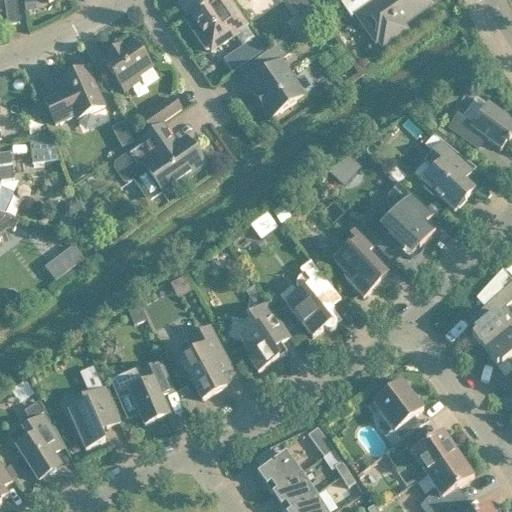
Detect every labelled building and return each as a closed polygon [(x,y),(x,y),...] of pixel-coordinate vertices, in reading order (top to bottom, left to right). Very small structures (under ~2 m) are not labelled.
[(249,28),(229,0),(216,0),(213,2),(211,0),(185,0),(179,4),(188,18),(184,21),(206,52),(220,43),(222,47),(238,37),(237,36),(249,28)] [(345,0),(340,4),(351,19),(355,16),(364,28),(368,25),(384,47),(405,33),(401,28),(432,7),(426,0),(345,0)] [(20,26),(17,3),(5,4),(8,28),(20,26)] [(295,54),(286,41),(255,63),(263,75),(246,86),(256,101),(258,99),(263,106),(261,107),(271,122),(306,98),(281,63),(295,54)] [(122,48),(104,60),(107,64),(104,65),(125,95),(141,84),(139,80),(152,71),(134,45),(124,51),(122,48)] [(59,97),(45,104),(56,127),(76,118),(77,122),(105,109),(87,71),(60,83),(66,97),(60,100),(59,97)] [(143,121),(152,134),(161,128),(181,113),(172,100),(143,121)] [(511,141),(511,125),(488,108),(477,100),(462,121),(458,118),(450,130),(478,151),(485,141),(501,152),(507,144),(509,145),(511,141)] [(124,184),(129,185),(134,182),(149,204),(162,195),(163,196),(205,167),(188,142),(176,149),(161,128),(152,134),(142,141),(145,145),(116,165),(115,171),(124,184)] [(474,193),(464,184),(477,170),(442,145),(435,138),(425,148),(432,155),(424,164),(434,173),(423,185),(425,187),(423,189),(434,199),(436,196),(455,214),(474,193)] [(61,163),(52,142),(30,145),(33,167),(61,163)] [(0,215),(4,217),(18,185),(15,186),(11,158),(0,159),(0,215)] [(387,238),(386,239),(404,258),(404,259),(405,259),(406,260),(407,260),(407,261),(408,261),(409,261),(410,261),(411,261),(412,261),(412,262),(412,261),(413,261),(414,261),(415,261),(416,261),(417,261),(417,260),(418,260),(419,260),(419,259),(420,259),(420,258),(421,258),(421,257),(422,257),(422,256),(423,256),(423,255),(423,254),(423,253),(424,253),(424,252),(424,251),(424,250),(424,249),(424,248),(432,239),(435,236),(426,226),(434,218),(399,185),(391,194),(389,197),(388,200),(387,203),(388,207),(389,210),(395,215),(388,223),(391,226),(392,230),(391,234),(389,238),(388,239),(387,238)] [(14,234),(19,223),(4,217),(0,215),(0,244),(1,243),(0,241),(0,237),(8,231),(14,234)] [(367,255),(375,248),(359,230),(350,237),(356,244),(334,265),(348,280),(345,282),(363,302),(380,286),(379,284),(387,277),(367,255)] [(336,324),(335,323),(331,317),(334,314),(331,310),(341,302),(310,265),(300,273),(303,277),(300,280),(298,284),(297,287),(297,289),(298,292),(299,295),(285,306),(313,341),(325,331),(325,332),(327,333),(328,333),(329,334),(330,334),(331,334),(333,333),(334,333),(335,331),(336,331),(336,329),(337,328),(337,327),(336,325),(336,324)] [(485,353),(511,332),(511,316),(506,309),(511,304),(511,283),(502,273),(491,285),(501,295),(472,321),(479,330),(474,334),(476,336),(472,339),(480,348),(485,353)] [(264,304),(255,290),(248,295),(256,308),(264,304)] [(281,346),(290,340),(270,308),(252,320),(257,330),(240,342),(251,358),(248,360),(258,375),(279,362),(279,361),(287,355),(281,346)] [(227,390),(221,379),(232,373),(209,330),(198,338),(204,349),(180,362),(202,403),(227,390)] [(511,371),(511,332),(485,353),(490,359),(489,360),(497,369),(500,366),(502,368),(507,364),(511,371)] [(169,418),(161,400),(173,395),(161,366),(138,376),(143,387),(117,398),(127,422),(140,417),(145,428),(169,418)] [(380,401),(372,406),(388,427),(389,427),(394,434),(385,440),(394,451),(412,437),(422,429),(415,419),(423,412),(419,407),(420,407),(402,384),(394,390),(380,401)] [(107,432),(121,426),(106,391),(82,401),(84,407),(68,414),(86,454),(106,445),(100,433),(106,430),(107,432)] [(61,470),(54,458),(64,451),(54,436),(43,419),(11,439),(39,484),(61,470)] [(334,453),(318,431),(308,438),(324,460),(334,453)] [(420,449),(412,437),(394,451),(385,457),(396,473),(417,465),(427,479),(458,457),(442,434),(420,449)] [(273,497),(301,476),(286,455),(257,476),(266,487),(265,488),(272,497),(273,497)] [(435,492),(421,509),(422,511),(453,511),(459,508),(460,508),(452,496),(474,481),(458,457),(427,479),(435,492)] [(349,476),(342,465),(334,470),(341,480),(349,476)] [(3,492),(13,484),(0,466),(0,508),(2,508),(0,505),(9,499),(3,492)] [(294,511),(316,497),(301,476),(273,497),(280,508),(282,511),(294,511)] [(356,486),(349,476),(341,480),(348,491),(356,486)] [(325,511),(316,497),(294,511),(325,511)]
